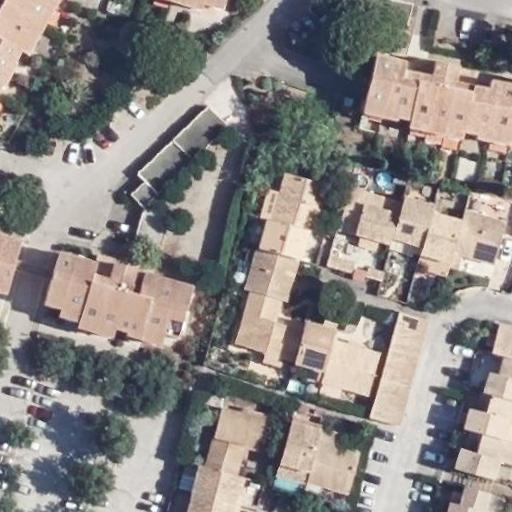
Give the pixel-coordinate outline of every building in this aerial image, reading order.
[(0,0),(0,86),(20,51),(27,54),(61,0),(154,0),(154,3),(200,18),(202,10),(222,16),(226,0),(0,0)] [(350,0),(350,4),(412,19),(415,0),(350,0)] [(408,60),(410,52),(377,43),(361,114),(393,121),(397,107),(413,110),(411,117),(467,129),(469,122),(481,125),(479,132),(511,138),(511,74),(496,72),(495,79),(482,77),(482,68),(466,66),(467,57),(428,48),(426,63),(408,60)] [(428,48),(410,52),(408,60),(426,63),(428,48)] [(146,189),(147,187),(233,110),(214,90),(140,156),(147,164),(134,176),(146,189)] [(0,176),(1,177),(10,148),(0,144),(0,176)] [(346,150),(329,147),(325,163),(342,167),(346,150)] [(346,150),(342,167),(365,173),(368,162),(370,155),(346,150)] [(398,159),(370,155),(368,162),(396,168),(398,159)] [(271,167),(262,207),(299,216),(302,217),(312,177),(271,167)] [(391,186),(340,174),(330,214),(354,220),(371,224),(381,226),(382,222),(391,186)] [(393,180),(391,186),(382,222),(403,227),(412,229),(420,196),(422,187),(393,180)] [(172,195),(147,187),(146,189),(136,220),(164,227),(172,195)] [(492,204),(453,194),(451,203),(443,235),(482,246),(492,204)] [(451,203),(420,196),(412,229),(410,238),(419,241),(440,247),(443,235),(451,203)] [(262,207),(257,205),(256,210),(245,208),(241,228),(251,231),(250,235),(289,246),(291,246),(299,216),(262,207)] [(0,265),(6,268),(23,216),(0,208),(0,265)] [(371,224),(354,220),(351,228),(369,233),(371,224)] [(403,227),(382,222),(381,226),(403,231),(403,227)] [(191,268),(112,245),(111,248),(59,232),(44,282),(59,287),(57,295),(77,301),(74,308),(112,318),(113,309),(126,311),(124,317),(160,328),(164,318),(176,320),(191,268)] [(250,235),(248,234),(238,275),(245,277),(275,284),(280,284),(289,246),(250,235)] [(438,255),(440,247),(419,241),(417,250),(438,255)] [(233,328),(290,342),(297,314),(269,308),(275,284),(245,277),(233,328)] [(290,342),(289,346),(306,350),(304,361),(317,364),(326,324),(329,312),(299,305),(297,314),(290,342)] [(482,334),(494,337),(496,337),(503,308),(489,305),(482,334)] [(511,310),(503,308),(496,337),(510,340),(511,333),(511,310)] [(415,331),(419,316),(387,309),(384,323),(415,331)] [(477,324),(484,325),(487,314),(480,312),(477,324)] [(412,342),(415,331),(384,323),(381,335),(412,342)] [(326,324),(317,364),(332,368),(364,376),(374,336),(326,324)] [(290,342),(262,335),(259,347),(276,352),(278,344),(289,346),(290,342)] [(408,356),(412,342),(381,335),(378,349),(408,356)] [(476,372),(483,374),(511,380),(511,340),(510,340),(496,337),(494,337),(490,349),(482,348),(476,372)] [(375,361),(405,369),(408,356),(378,349),(375,361)] [(371,374),(402,382),(405,369),(375,361),(371,374)] [(317,364),(315,373),(330,376),(332,368),(317,364)] [(476,372),(472,371),(467,388),(479,391),(483,374),(476,372)] [(368,387),(398,395),(402,382),(371,374),(368,387)] [(466,411),(479,414),(499,419),(505,396),(511,398),(511,380),(483,374),(479,391),(467,388),(465,388),(459,409),(466,411)] [(368,387),(365,397),(395,406),(398,395),(368,387)] [(223,395),(211,449),(239,456),(245,431),(268,437),(275,408),(223,395)] [(511,398),(505,396),(499,419),(511,422),(511,398)] [(318,413),(288,405),(279,444),(299,449),(309,451),(315,427),(318,413)] [(479,414),(466,411),(462,428),(475,431),(479,414)] [(457,427),(451,448),(493,459),(500,437),(511,439),(511,422),(499,419),(479,414),(475,431),(457,427)] [(307,460),(306,465),(346,475),(349,465),(351,454),(354,442),(356,436),(315,427),(309,451),(307,460)] [(279,444),(275,461),(305,468),(306,465),(307,460),(309,451),(299,449),(279,444)] [(203,447),(196,477),(237,487),(245,458),(239,456),(211,449),(203,447)] [(188,458),(184,474),(196,477),(199,461),(188,458)] [(444,501),(452,503),(488,511),(497,511),(501,496),(487,493),(492,472),(461,465),(456,485),(448,483),(444,501)] [(452,470),(448,483),(456,485),(459,472),(452,470)] [(196,477),(189,506),(194,507),(212,511),(230,511),(237,487),(196,477)] [(488,511),(452,503),(450,510),(449,511),(488,511)]
